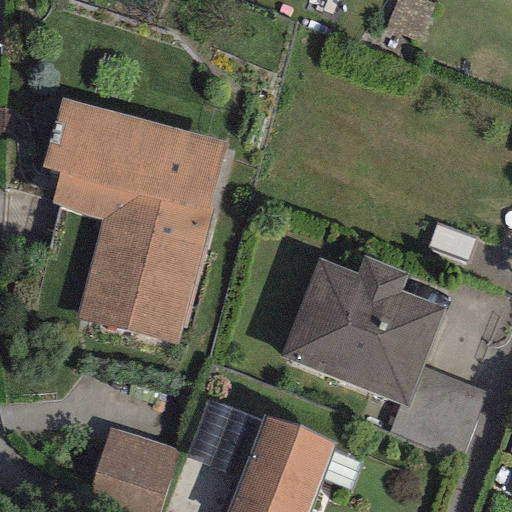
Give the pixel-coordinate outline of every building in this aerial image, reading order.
[(430,4),(421,0),(393,0),(382,29),(414,43),(430,4)] [(223,143),(59,98),(40,167),(59,173),(50,206),(101,219),(74,318),(175,345),(211,210),(205,209),(223,143)] [(407,276),(361,258),(354,276),(313,260),(276,355),(398,403),(405,406),(420,368),(443,310),(400,293),(407,276)] [(483,392),(420,368),(405,406),(398,403),(385,435),(457,462),(483,392)] [(237,477),(259,421),(203,401),(182,457),(237,477)] [(304,511),(331,441),(260,415),(259,421),(237,477),(224,511),(304,511)] [(158,511),(177,451),(109,430),(89,493),(125,511),(158,511)]
